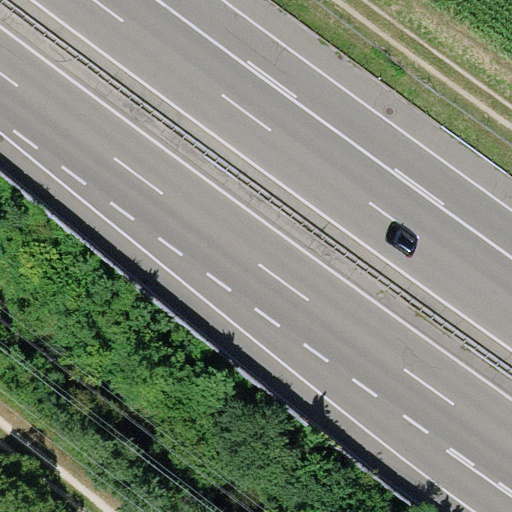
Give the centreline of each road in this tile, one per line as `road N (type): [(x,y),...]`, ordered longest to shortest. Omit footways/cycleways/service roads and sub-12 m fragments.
road 1 (motorway): [(0,74),(511,437)]
road 2 (motorway): [(511,298),(103,0)]
road 3 (track): [(511,113),(354,0)]
